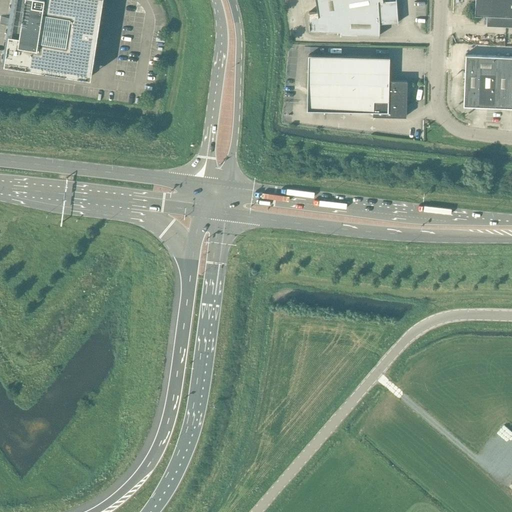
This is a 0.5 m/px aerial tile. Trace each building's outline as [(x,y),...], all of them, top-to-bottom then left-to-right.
[(91,77),(102,0),(14,0),(11,20),(4,63),(91,77)] [(310,31),(339,32),(340,15),(337,0),(315,0),(318,12),(309,13),(310,31)] [(337,0),(340,15),(397,11),(396,0),(390,0),(384,0),(383,0),(337,0)] [(504,26),(511,26),(511,0),(475,0),(475,15),(505,16),(504,26)] [(340,34),(380,35),(380,23),(398,22),(397,11),(340,15),(339,32),(340,32),(340,34)] [(465,70),(480,71),(495,71),(496,55),(466,54),(465,70)] [(373,116),(406,117),(407,81),(389,80),(389,57),(308,55),(307,109),(373,111),(373,116)] [(494,107),(509,108),(511,56),(496,55),(495,71),(494,107)] [(480,71),(465,70),(463,106),(479,106),(480,71)] [(480,71),(479,106),(494,107),(495,71),(480,71)]
